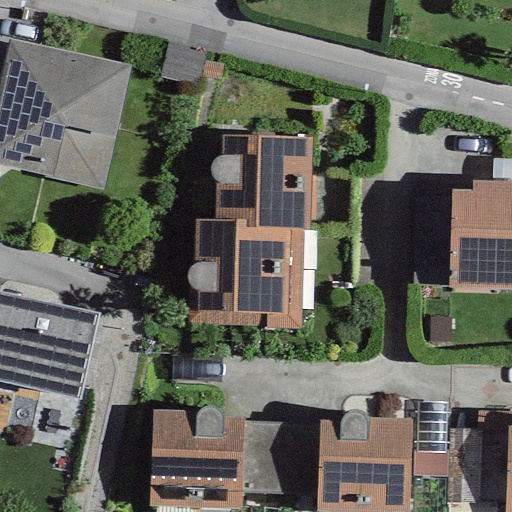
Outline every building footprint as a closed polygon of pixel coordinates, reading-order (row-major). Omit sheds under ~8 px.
[(9,40),(0,81),(0,167),(103,190),(130,67),(9,40)] [(308,136),(220,136),(220,157),(217,158),(212,161),(208,166),(208,173),(211,179),(215,182),(214,221),(244,220),(245,228),(302,229),(309,229),(308,136)] [(511,160),(492,160),(491,180),(511,180),(511,160)] [(471,191),(450,191),(448,289),(511,290),(511,180),(491,180),(471,180),(471,191)] [(301,329),(302,229),(245,228),(244,220),(214,221),(194,221),(194,264),(187,269),(186,277),(187,282),(190,289),(195,290),(193,325),(263,326),(263,329),(301,329)] [(97,314),(0,291),(0,382),(78,400),(97,314)] [(449,319),(429,319),(430,342),(449,342),(449,319)] [(221,358),(170,357),(169,383),(221,384),(221,358)] [(446,402),(416,402),(414,476),(444,477),(446,402)] [(199,410),(195,413),(151,412),(148,508),(239,511),(240,495),(243,422),(222,421),(222,419),(219,412),(215,409),(210,407),(203,408),(199,410)] [(408,511),(411,421),(366,420),(364,416),(361,413),(358,411),(354,410),(350,410),(346,412),(342,414),(340,418),(339,422),(318,421),(319,425),(316,498),(315,511),(408,511)] [(319,425),(243,422),(240,495),(316,498),(319,425)] [(511,511),(511,427),(507,427),(503,511),(511,511)]
